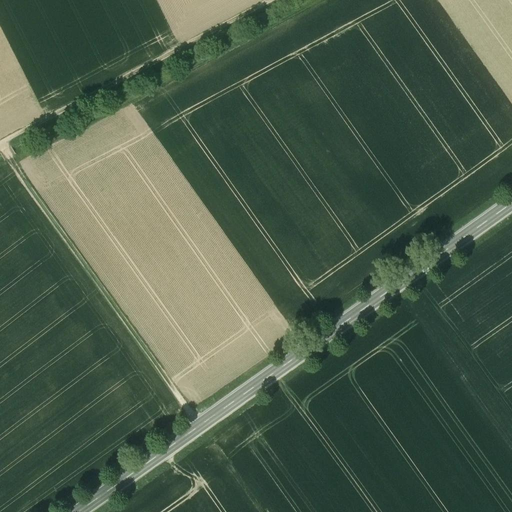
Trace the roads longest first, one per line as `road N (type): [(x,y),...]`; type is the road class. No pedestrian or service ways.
road 1 (secondary): [(511,203),(79,511)]
road 2 (track): [(0,145),(198,427)]
road 3 (track): [(0,145),(271,0)]
